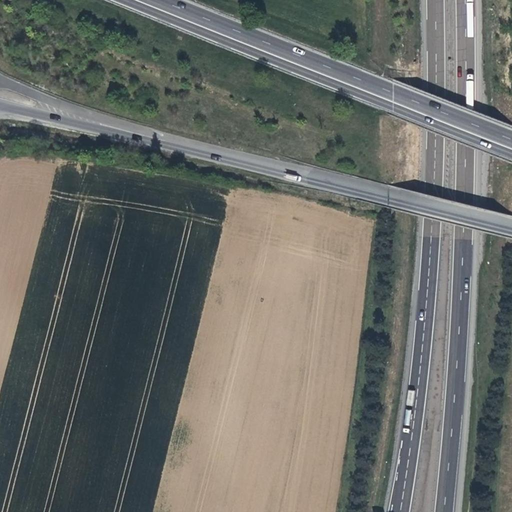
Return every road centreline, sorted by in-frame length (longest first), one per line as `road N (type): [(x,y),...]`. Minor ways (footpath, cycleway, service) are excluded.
road 1 (motorway): [(438,0),(440,169),(402,511)]
road 2 (motorway): [(443,511),(468,171),(466,0)]
road 3 (tertiary): [(96,122),(511,225)]
road 4 (primary): [(154,0),(511,142)]
